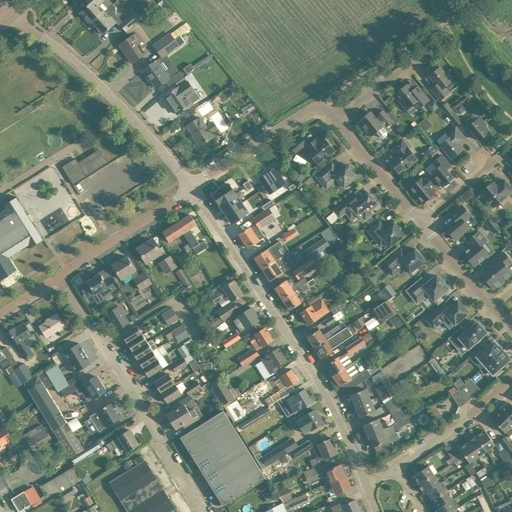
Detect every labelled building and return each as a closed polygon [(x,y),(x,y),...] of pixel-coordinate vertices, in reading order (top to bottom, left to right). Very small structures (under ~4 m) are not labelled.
[(89,25),(92,23),(104,12),(98,6),(105,0),(85,0),(89,4),(80,13),(90,24),(89,25)] [(92,23),(89,25),(92,28),(95,26),(103,35),(117,23),(120,26),(120,25),(126,32),(141,18),(135,11),(122,22),(116,15),(116,8),(113,4),(104,12),(92,23)] [(158,52),(178,37),(191,28),(187,23),(171,34),(170,33),(153,45),(158,52)] [(137,33),(128,39),(119,45),(132,63),(146,53),(142,48),(146,45),(137,33)] [(178,37),(158,52),(162,58),(182,44),(178,37)] [(171,67),(165,72),(156,60),(150,65),(142,71),(146,77),(148,76),(152,81),(151,81),(156,88),(165,82),(176,74),(171,67)] [(194,69),(191,64),(184,69),(187,74),(194,69)] [(431,89),(437,97),(440,101),(450,93),(445,88),(454,80),(447,72),(446,73),(440,67),(438,69),(435,68),(431,71),(431,74),(429,76),(436,85),(431,89)] [(180,87),(180,86),(165,96),(178,114),(192,104),(191,103),(199,98),(188,81),(180,87)] [(418,86),(412,91),(407,84),(403,88),(402,87),(397,91),(398,92),(396,93),(400,99),(398,100),(407,110),(414,105),(418,110),(429,101),(418,86)] [(439,106),(434,100),(428,105),(433,112),(439,106)] [(208,103),(197,110),(202,118),(213,110),(208,103)] [(447,115),(453,110),(448,104),(441,109),(447,115)] [(459,104),(454,108),(459,113),(464,109),(459,104)] [(360,119),(360,120),(358,122),(371,137),(376,132),(381,137),(384,138),(387,136),(387,132),(383,127),(385,125),(387,127),(393,122),(383,110),(375,117),(370,112),(364,117),(363,116),(360,119)] [(447,115),(456,127),(462,121),(453,110),(447,115)] [(211,118),(214,122),(206,127),(200,118),(196,120),(187,126),(195,138),(194,138),(200,146),(214,136),(212,133),(228,122),(222,114),(221,112),(211,118)] [(486,125),(480,117),(474,122),(470,118),(463,124),(471,134),(473,133),(475,136),(474,138),(478,139),(479,141),(483,137),(484,138),(490,134),(489,133),(490,132),(485,126),(486,125)] [(424,129),(430,124),(427,119),(420,125),(424,129)] [(398,126),(398,130),(402,135),(407,131),(401,124),(398,126)] [(450,138),(440,145),(445,152),(451,159),(464,149),(460,144),(466,139),(456,127),(447,134),(450,138)] [(290,146),(295,153),(307,143),(302,137),(290,146)] [(305,147),(308,151),(308,152),(318,164),(334,150),(324,138),(319,142),(317,139),(317,138),(305,147)] [(394,171),(396,171),(399,175),(418,159),(403,141),(392,149),(397,157),(390,163),(392,165),(392,167),(394,171)] [(427,150),(430,154),(435,149),(432,146),(427,150)] [(431,173),(436,179),(442,187),(444,186),(446,186),(449,184),(449,182),(453,178),(447,170),(452,166),(442,155),(433,162),(437,168),(431,173)] [(75,159),(62,167),(73,184),(86,176),(78,163),(75,159)] [(344,187),(345,186),(347,189),(352,184),(350,182),(356,177),(346,165),(338,171),(332,163),(316,176),(324,186),(336,177),(344,187)] [(276,166),(267,172),(279,189),(287,184),(276,166)] [(292,177),(301,183),(307,174),(297,168),(292,177)] [(267,172),(259,178),(271,195),(279,189),(267,172)] [(410,188),(423,203),(434,195),(430,190),(434,187),(435,187),(426,175),(425,176),(426,176),(421,180),(421,179),(410,188)] [(489,206),(492,205),(494,208),(506,197),(511,191),(511,189),(504,180),(497,186),(493,182),(481,192),(487,199),(486,202),(489,206)] [(229,185),(213,195),(219,205),(235,195),(229,185)] [(475,199),(469,191),(463,196),(469,204),(475,199)] [(356,193),(348,199),(334,211),(339,218),(345,213),(355,224),(363,218),(365,220),(373,214),(370,211),(379,205),(377,203),(377,200),(375,197),(372,197),(369,192),(361,198),(356,193)] [(235,195),(219,205),(225,214),(241,204),(235,195)] [(30,248),(44,239),(33,222),(34,221),(29,214),(29,215),(17,197),(3,206),(4,208),(0,210),(0,281),(1,281),(18,271),(10,258),(28,246),(30,248)] [(241,204),(225,214),(231,223),(247,213),(241,204)] [(445,228),(448,231),(455,240),(470,228),(463,220),(469,214),(462,205),(450,215),(455,220),(445,228)] [(248,229),(239,235),(248,248),(257,243),(259,241),(265,237),(259,228),(276,218),(269,207),(263,212),(253,218),(256,224),(250,228),(248,229)] [(189,243),(194,251),(196,254),(208,247),(204,241),(200,244),(190,229),(197,225),(198,227),(203,224),(199,218),(195,221),(190,215),(177,224),(183,234),(189,243)] [(499,227),(492,218),(486,223),(493,232),(499,227)] [(379,221),(371,227),(368,230),(380,246),(386,241),(390,247),(404,235),(394,223),(385,230),(383,227),(384,227),(379,221)] [(169,242),(183,234),(177,224),(163,232),(168,241),(169,242)] [(329,226),(321,232),(324,237),(327,241),(330,246),(339,239),(329,226)] [(293,229),(288,232),(292,237),(297,234),(293,229)] [(479,232),(475,235),(467,241),(472,247),(464,254),(469,259),(468,261),(470,265),(473,264),(474,266),(488,255),(482,247),(487,242),(479,232)] [(324,237),(304,251),(309,259),(330,246),(327,241),(324,237)] [(138,249),(143,257),(147,263),(156,257),(160,263),(166,273),(177,266),(171,256),(165,260),(161,254),(162,254),(158,248),(152,239),(138,249)] [(188,254),(194,251),(189,243),(184,247),(188,254)] [(255,258),(263,269),(275,261),(282,257),(288,252),(284,246),(271,255),(267,249),(255,258)] [(336,253),(340,259),(349,254),(345,247),(336,253)] [(401,249),(393,256),(383,264),(393,275),(404,266),(410,273),(411,272),(413,274),(419,270),(417,267),(425,261),(415,249),(406,255),(401,249)] [(485,268),(489,272),(483,277),(485,279),(484,280),(488,284),(489,283),(493,289),(498,286),(499,287),(505,282),(504,280),(511,273),(506,267),(511,262),(504,252),(485,268)] [(122,279),(130,274),(131,273),(135,280),(141,290),(151,283),(145,273),(139,277),(135,270),(126,256),(113,265),(122,279)] [(275,261),(263,269),(270,281),(283,273),(293,266),(290,261),(287,264),(282,257),(275,261)] [(293,271),(298,279),(318,266),(313,258),(293,271)] [(181,269),(176,272),(185,287),(190,283),(181,269)] [(116,289),(114,286),(109,277),(103,281),(99,274),(87,282),(95,294),(93,296),(98,304),(106,298),(105,296),(116,289)] [(414,284),(406,291),(417,304),(429,294),(438,305),(444,300),(440,296),(441,295),(442,296),(447,292),(446,291),(448,289),(437,276),(427,284),(422,278),(414,284)] [(275,288),(282,299),(294,292),(300,287),(307,282),(304,277),(295,283),(292,278),(286,280),(275,288)] [(313,279),(307,282),(300,287),(303,292),(316,284),(313,279)] [(220,316),(203,327),(207,332),(224,322),(232,317),(240,311),(233,301),(243,295),(234,281),(226,287),(223,289),(224,289),(212,297),(216,303),(219,301),(222,306),(216,311),(220,316)] [(381,290),(389,300),(396,294),(388,284),(381,290)] [(294,292),(282,299),(290,311),(301,303),(294,292)] [(322,299),(318,302),(312,306),(311,306),(301,313),(309,325),(317,319),(330,311),(322,299)] [(397,313),(388,299),(371,310),(381,324),(397,313)] [(330,309),(334,315),(346,307),(342,301),(330,309)] [(450,307),(446,302),(426,320),(434,329),(441,323),(440,322),(447,315),(455,325),(468,313),(467,311),(467,309),(465,307),(463,307),(458,301),(450,307)] [(107,313),(118,331),(129,323),(119,306),(107,313)] [(162,315),(165,320),(176,314),(172,308),(162,315)] [(241,326),(244,330),(249,326),(250,327),(260,320),(252,308),(233,321),(238,328),(241,326)] [(40,326),(46,335),(47,336),(57,330),(60,333),(66,330),(56,314),(50,318),(51,319),(40,326)] [(176,314),(165,320),(168,326),(179,319),(176,314)] [(324,321),(328,326),(336,321),(333,315),(324,321)] [(390,320),(396,329),(403,323),(398,315),(390,320)] [(360,318),(354,322),(358,329),(365,325),(360,318)] [(308,338),(314,348),(339,332),(347,327),(344,321),(336,327),(323,335),(319,330),(308,338)] [(225,322),(216,328),(219,333),(227,328),(228,327),(225,322)] [(448,339),(457,348),(462,355),(469,349),(474,344),(475,345),(480,340),(479,339),(486,333),(483,329),(484,328),(480,323),(478,324),(477,322),(467,332),(462,326),(448,339)] [(5,334),(10,342),(14,348),(17,346),(24,358),(32,353),(24,341),(32,336),(29,331),(24,323),(15,329),(14,328),(5,334)] [(172,332),(175,337),(186,331),(183,325),(172,332)] [(418,325),(412,330),(417,336),(423,331),(418,325)] [(122,335),(128,344),(142,334),(137,326),(122,335)] [(339,332),(314,348),(317,353),(316,353),(319,358),(320,357),(321,358),(333,351),(332,349),(352,335),(347,327),(339,332)] [(256,350),(264,345),(273,340),(265,328),(255,335),(249,339),(256,350)] [(186,331),(175,337),(179,342),(189,336),(186,331)] [(222,342),(226,348),(240,338),(236,332),(222,342)] [(128,344),(133,352),(147,343),(142,334),(128,344)] [(346,347),(350,354),(365,343),(361,337),(346,347)] [(133,352),(138,360),(152,351),(157,348),(152,340),(147,343),(133,352)] [(481,361),(485,366),(502,350),(501,349),(502,348),(498,343),(496,344),(494,342),(486,349),(482,345),(468,357),(476,365),(481,361)] [(77,344),(62,354),(68,364),(83,354),(77,344)] [(178,349),(184,358),(191,354),(185,345),(178,349)] [(1,351),(13,370),(15,369),(19,367),(16,363),(17,362),(7,347),(1,351)] [(0,348),(0,362),(1,361),(10,375),(14,372),(13,370),(1,351),(0,348)] [(138,360),(143,368),(158,359),(162,356),(157,348),(152,351),(138,360)] [(238,359),(242,365),(258,355),(254,349),(238,359)] [(262,360),(255,364),(264,380),(267,378),(277,372),(276,370),(278,369),(276,367),(286,361),(278,349),(270,354),(268,355),(262,359),(262,360)] [(502,350),(485,366),(480,370),(484,375),(489,371),(493,375),(503,366),(505,368),(510,363),(509,361),(510,359),(502,350)] [(326,365),(333,376),(345,368),(353,363),(346,353),(338,358),(326,365)] [(83,354),(68,364),(74,374),(90,365),(83,354)] [(184,358),(184,359),(171,367),(175,372),(187,364),(195,359),(193,357),(191,354),(184,358)] [(158,359),(143,368),(149,377),(163,368),(158,359)] [(345,368),(333,376),(340,387),(351,379),(356,386),(382,368),(378,362),(360,374),(353,363),(345,368)] [(19,367),(15,369),(16,371),(24,383),(34,377),(25,363),(20,366),(19,367)] [(69,385),(57,365),(46,371),(58,391),(61,390),(65,397),(76,391),(79,396),(83,394),(88,402),(97,397),(106,391),(96,376),(88,382),(84,384),(79,387),(75,381),(69,385)] [(295,389),(292,385),(299,381),(291,369),(281,376),(275,380),(277,383),(276,385),(283,397),(295,389)] [(154,383),(161,393),(175,384),(169,374),(154,383)] [(53,431),(67,422),(38,375),(34,377),(24,383),(53,431)] [(234,392),(231,394),(222,378),(211,385),(217,396),(221,401),(223,405),(237,396),(234,392)] [(274,388),(267,378),(264,380),(253,387),(259,398),(274,388)] [(379,395),(387,390),(390,388),(391,390),(395,387),(394,385),(393,386),(388,378),(382,383),(383,384),(375,390),(379,395)] [(175,384),(161,393),(167,403),(182,394),(181,393),(186,391),(189,395),(201,387),(198,382),(186,389),(182,382),(181,382),(180,381),(175,384)] [(465,384),(458,390),(467,402),(475,395),(465,384)] [(351,395),(356,406),(371,400),(366,389),(361,391),(351,395)] [(304,390),(287,401),(295,413),(312,402),(304,390)] [(387,390),(379,395),(383,401),(391,396),(387,390)] [(467,402),(458,390),(457,391),(451,394),(454,399),(459,407),(467,402)] [(393,397),(384,404),(387,408),(396,402),(393,397)] [(192,400),(175,410),(167,415),(175,429),(182,425),(185,430),(201,420),(194,409),(197,407),(192,400)] [(237,400),(226,406),(237,423),(247,417),(237,400)] [(371,400),(356,406),(360,417),(375,411),(371,400)] [(87,426),(93,423),(99,432),(122,417),(121,415),(121,413),(119,411),(118,410),(112,402),(90,417),(91,418),(85,422),(87,426)] [(396,402),(387,408),(397,422),(405,417),(409,413),(406,409),(403,411),(396,402)] [(503,410),(501,411),(511,422),(511,405),(510,403),(508,405),(506,405),(503,408),(503,410)] [(240,425),(236,427),(239,432),(243,430),(271,413),(268,408),(240,425)] [(305,435),(314,428),(323,423),(315,410),(305,416),(303,413),(289,422),(294,430),(300,427),(305,435)] [(223,411),(187,433),(181,438),(223,505),(266,479),(223,411)] [(511,434),(511,422),(501,411),(499,413),(498,413),(494,416),(494,418),(492,420),(510,437),(511,434)] [(5,420),(8,424),(15,419),(13,416),(5,420)] [(383,430),(368,436),(373,447),(388,441),(389,444),(398,439),(395,432),(408,422),(405,417),(397,422),(392,426),(388,428),(383,430)] [(364,425),(368,436),(383,430),(388,428),(385,421),(381,424),(379,419),(373,421),(364,425)] [(0,447),(13,439),(2,422),(0,423),(3,428),(0,429),(0,447)] [(53,431),(70,458),(84,449),(67,422),(53,431)] [(42,425),(34,429),(24,435),(34,452),(52,442),(48,435),(42,425)] [(110,451),(115,448),(116,448),(118,447),(123,454),(132,449),(133,449),(135,448),(135,447),(139,444),(130,430),(121,436),(119,437),(119,438),(112,442),(106,445),(110,451)] [(476,436),(486,451),(488,454),(492,452),(489,449),(495,445),(490,438),(484,430),(476,436)] [(476,436),(468,442),(478,457),(486,451),(476,436)] [(500,441),(502,445),(510,456),(511,454),(511,444),(506,436),(500,441)] [(307,441),(299,446),(293,437),(262,457),(259,452),(254,455),(262,469),(267,466),(292,450),(296,457),(312,447),(307,441)] [(310,460),(313,468),(320,465),(318,461),(324,459),(327,457),(337,454),(331,439),(321,443),(318,444),(313,446),(316,454),(316,455),(317,458),(310,460)] [(478,457),(468,442),(459,448),(467,459),(469,463),(465,466),(471,475),(476,472),(472,466),(475,464),(473,460),(478,457)] [(506,464),(506,465),(511,460),(511,458),(510,456),(502,445),(497,448),(500,452),(498,454),(503,460),(506,464)] [(84,449),(70,458),(78,469),(90,462),(85,455),(89,453),(86,448),(84,449)] [(63,461),(58,451),(42,460),(48,470),(63,461)] [(456,454),(451,458),(446,461),(449,465),(454,462),(459,458),(456,454)] [(177,511),(145,460),(145,461),(142,455),(134,460),(137,465),(129,471),(110,482),(128,511),(177,511)] [(419,485),(434,475),(439,472),(433,463),(413,476),(419,485)] [(321,478),(324,485),(331,483),(346,476),(347,475),(345,469),(343,470),(341,465),(320,474),(319,472),(323,470),(321,465),(320,465),(313,468),(303,472),(304,472),(305,476),(306,477),(308,483),(321,478)] [(419,485),(424,493),(442,482),(439,483),(434,475),(419,485)] [(493,475),(482,482),(485,488),(496,480),(493,475)] [(333,488),(336,494),(351,488),(346,476),(331,483),(324,485),(322,486),(324,491),(333,488)] [(280,496),(283,503),(288,501),(288,500),(292,498),(287,486),(284,488),(281,481),(272,485),(280,496)] [(427,492),(432,500),(448,491),(442,482),(424,493),(424,494),(427,492)] [(472,488),(471,488),(475,493),(480,490),(477,485),(472,488)] [(61,492),(65,499),(76,493),(72,486),(61,492)] [(275,498),(270,490),(262,495),(268,503),(275,498)] [(24,491),(20,494),(12,499),(19,511),(31,504),(24,491)] [(435,510),(435,511),(453,499),(448,491),(432,500),(438,509),(435,510)] [(283,503),(287,511),(291,511),(293,511),(291,509),(310,501),(306,493),(288,501),(283,503)] [(328,498),(330,504),(338,501),(336,494),(328,498)] [(360,511),(356,500),(350,502),(348,497),(338,501),(330,504),(327,505),(329,511),(360,511)] [(435,511),(436,511),(451,511),(456,509),(451,501),(453,499),(435,511)] [(511,511),(511,502),(511,500),(494,508),(495,511),(511,511)] [(287,511),(283,503),(265,511),(287,511)]
